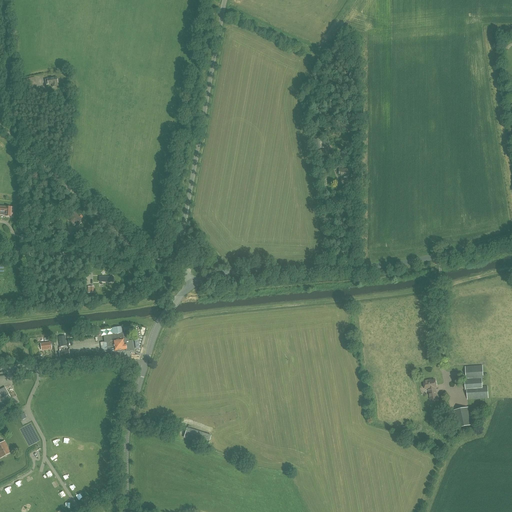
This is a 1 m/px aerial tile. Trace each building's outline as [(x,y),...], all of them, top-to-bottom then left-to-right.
[(56,77),(44,79),(45,84),(51,83),(52,84),(53,86),(58,85),(57,82),(56,77)] [(349,179),(348,179),(347,179),(347,176),(348,176),(348,173),(349,173),(349,169),(339,169),(339,174),(341,174),(341,176),(344,176),(344,179),(341,179),(341,183),(349,183),(349,179)] [(0,214),(5,215),(5,216),(6,216),(7,216),(9,216),(10,216),(11,216),(13,216),(14,207),(5,207),(0,206),(0,214)] [(76,222),(80,217),(74,213),(68,220),(73,224),(75,221),(76,222)] [(108,353),(111,352),(122,350),(122,349),(131,348),(128,332),(103,336),(104,342),(100,342),(102,352),(108,352),(108,353)] [(60,358),(70,356),(69,350),(59,351),(60,358)] [(488,386),(483,387),(482,378),(484,378),(483,365),(465,366),(466,379),(465,379),(465,391),(467,391),(468,399),(488,398),(488,386)] [(187,367),(182,383),(200,388),(204,373),(187,367)] [(429,380),(424,381),(425,389),(428,389),(431,401),(438,400),(435,388),(437,387),(435,380),(429,381),(429,380)] [(0,408),(13,401),(5,387),(0,389),(0,408)] [(183,402),(189,403),(192,392),(186,391),(183,402)] [(472,425),(468,407),(454,410),(458,428),(472,425)] [(231,431),(233,422),(200,413),(197,422),(231,431)] [(184,437),(208,445),(211,435),(187,428),(184,437)] [(0,456),(1,458),(10,452),(4,441),(0,443),(0,456)]
